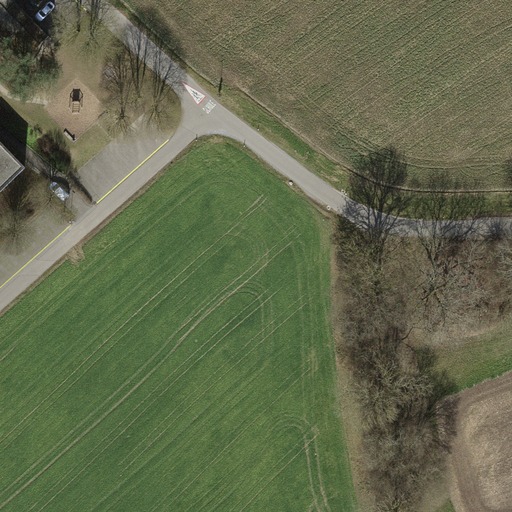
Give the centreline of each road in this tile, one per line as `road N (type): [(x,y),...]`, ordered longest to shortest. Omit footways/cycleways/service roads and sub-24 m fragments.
road 1 (residential): [(91,0),(216,111),(365,217),(415,228),(511,226)]
road 2 (track): [(0,303),(216,111)]
road 3 (track): [(429,511),(398,263),(415,228)]
